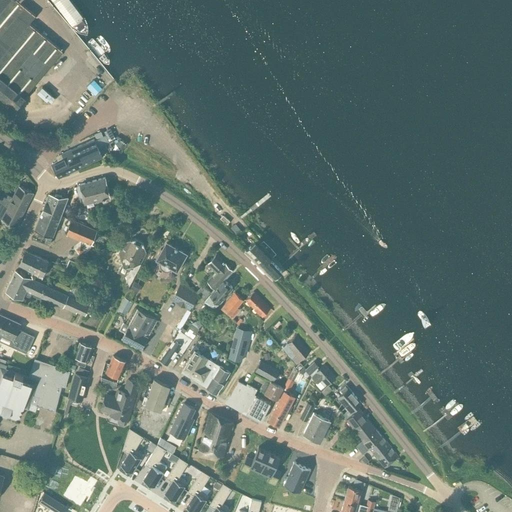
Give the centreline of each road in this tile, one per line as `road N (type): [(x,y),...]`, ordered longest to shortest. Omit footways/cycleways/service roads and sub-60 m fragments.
road 1 (tertiary): [(449,496),(237,249),(124,171),(109,166),(52,184)]
road 2 (residential): [(331,457),(259,430),(108,344),(0,304)]
road 3 (residential): [(449,496),(331,457)]
